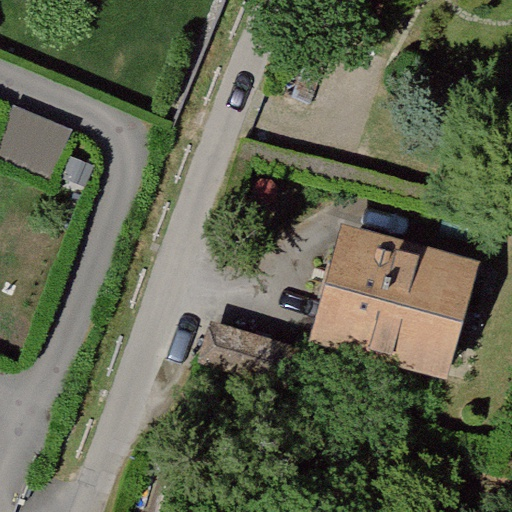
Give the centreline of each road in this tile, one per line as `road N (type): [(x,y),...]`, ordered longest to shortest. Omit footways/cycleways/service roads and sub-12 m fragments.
road 1 (residential): [(277,0),(90,511)]
road 2 (unknown): [(190,233),(92,117),(0,78)]
